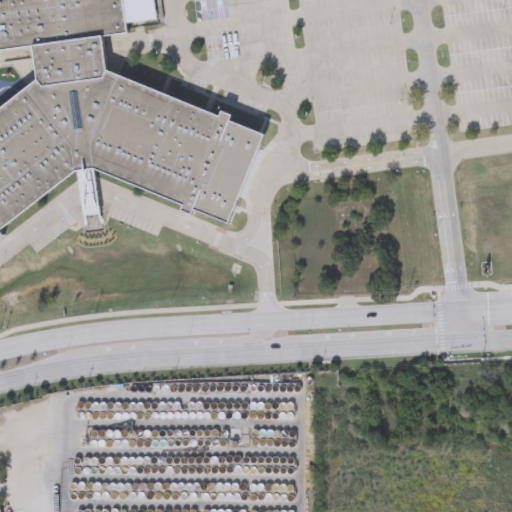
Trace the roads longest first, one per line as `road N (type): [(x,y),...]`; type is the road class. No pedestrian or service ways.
road 1 (secondary): [(511,299),(127,325),(0,348)]
road 2 (secondary): [(300,346),(461,338)]
road 3 (secondary): [(78,365),(220,351)]
